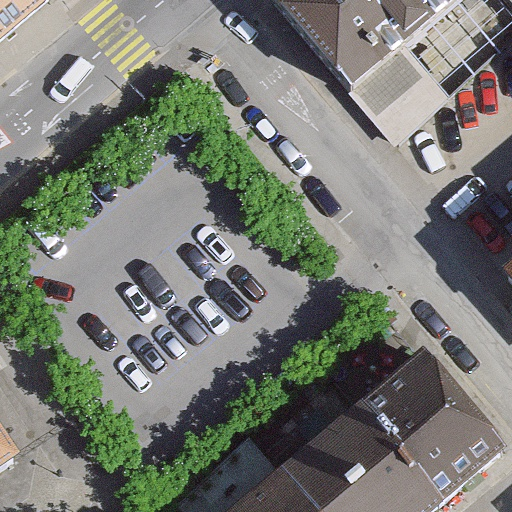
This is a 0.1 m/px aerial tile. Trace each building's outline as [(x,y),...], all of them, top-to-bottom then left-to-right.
[(0,0),(0,42),(49,0),(0,0)] [(457,0),(265,0),(348,94),(457,0)] [(511,290),(511,267),(501,277),(511,290)] [(437,502),(496,449),(414,356),(354,409),(437,502)] [(307,511),(425,511),(437,502),(354,409),(277,477),(307,511)] [(0,494),(21,480),(0,448),(0,494)] [(307,511),(277,477),(237,511),(307,511)]
